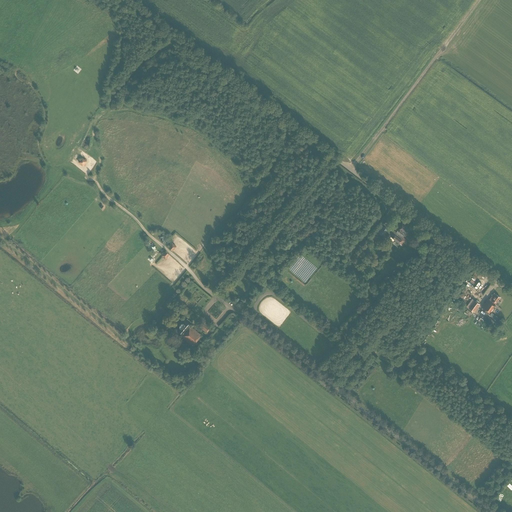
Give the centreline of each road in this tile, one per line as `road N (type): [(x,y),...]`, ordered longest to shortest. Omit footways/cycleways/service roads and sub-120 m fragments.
road 1 (unclassified): [(511,293),(128,0)]
road 2 (track): [(101,0),(120,20),(122,45),(109,106),(95,125),(94,179),(46,162),(39,145),(43,105),(16,67)]
road 3 (unclassified): [(216,297),(490,511)]
road 4 (track): [(216,297),(331,155)]
road 5 (track): [(453,33),(349,169)]
road 6 (track): [(94,179),(216,297)]
